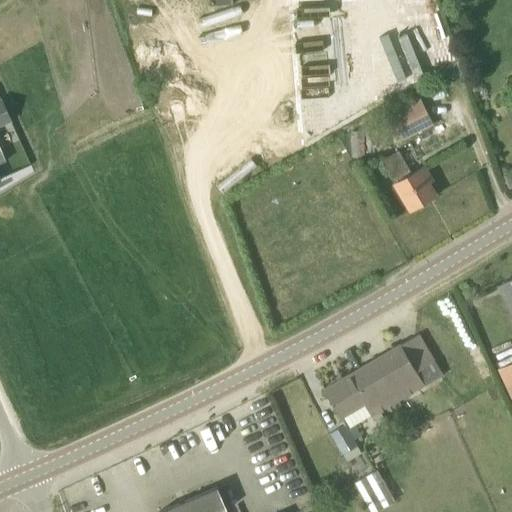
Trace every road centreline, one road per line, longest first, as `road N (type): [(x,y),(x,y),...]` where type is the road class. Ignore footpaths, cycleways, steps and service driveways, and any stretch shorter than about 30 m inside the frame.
road 1 (secondary): [(31,477),(158,422),(511,223)]
road 2 (unknown): [(111,442),(121,483),(205,448),(223,453),(241,482)]
